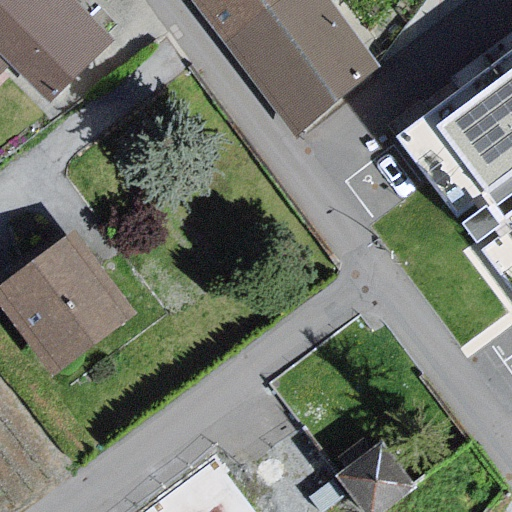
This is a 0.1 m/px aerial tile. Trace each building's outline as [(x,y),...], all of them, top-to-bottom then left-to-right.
[(70,0),(0,0),(0,80),(15,66),(53,103),(114,44),(70,0)] [(320,0),(188,0),(302,144),(376,78),(320,0)] [(511,40),(395,107),(460,222),(511,192),(511,40)] [(79,236),(0,293),(0,297),(60,379),(138,322),(79,236)] [(390,449),(347,477),(375,511),(389,511),(418,482),(390,449)] [(258,511),(215,452),(143,511),(258,511)]
